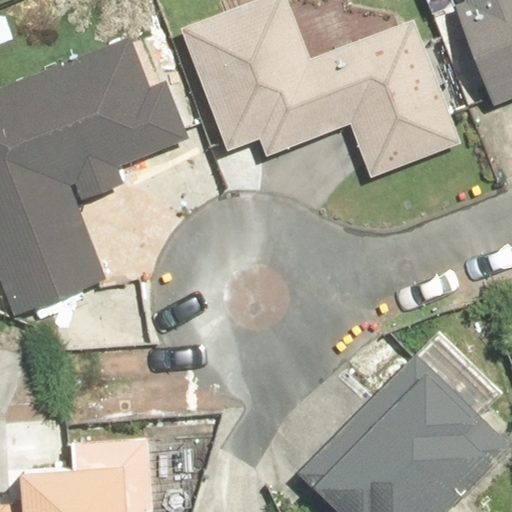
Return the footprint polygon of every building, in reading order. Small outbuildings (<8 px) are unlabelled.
[(296,0),(242,0),(184,23),(231,146),(262,134),(269,154),(355,121),(377,178),(466,144),(416,15),(317,53),(296,0)] [(511,0),(466,0),(458,3),(497,104),(511,98),(511,0)] [(134,35),(0,85),(0,269),(16,312),(108,278),(72,183),(79,180),(86,197),(128,181),(122,164),(193,137),(170,77),(152,84),(134,35)] [(511,435),(417,344),(300,464),(349,511),(443,511),(511,442),(511,435)] [(11,496),(0,497),(0,511),(156,511),(151,430),(71,435),(73,458),(24,461),(25,480),(10,481),(11,496)]
